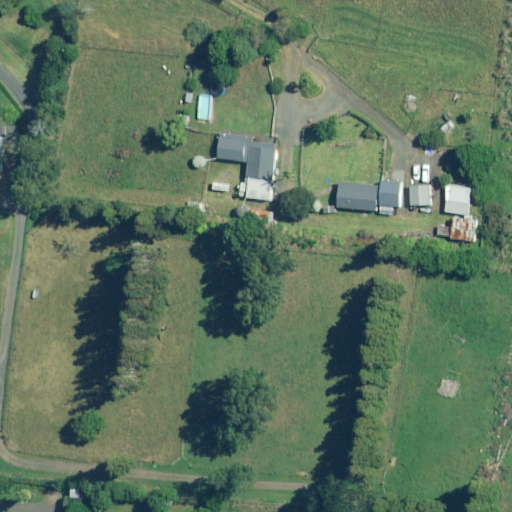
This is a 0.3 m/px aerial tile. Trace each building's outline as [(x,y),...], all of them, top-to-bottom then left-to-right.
[(247,137),(221,135),(218,159),(249,162),(247,183),(241,183),(240,198),(272,201),(278,144),(247,140),(247,137)] [(380,186),(340,183),(338,208),(377,212),(380,186)] [(432,185),(411,184),(411,206),(431,206),(432,185)] [(486,187),(446,186),(446,190),(438,190),(437,202),(446,203),(445,212),(470,213),(471,202),(486,203),(486,187)] [(477,221),(453,218),(452,228),(438,226),(437,236),(451,237),(451,239),(475,242),(477,221)] [(82,487),(74,486),(73,499),(81,500),(82,487)]
